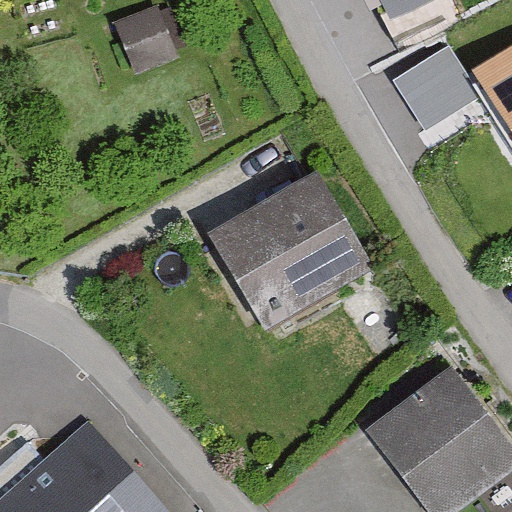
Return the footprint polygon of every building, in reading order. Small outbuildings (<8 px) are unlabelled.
[(172,56),(154,8),(108,25),(126,74),(172,56)] [(511,47),(465,78),(511,150),(511,47)] [(367,276),(309,183),(211,244),(269,337),(367,276)] [(465,511),(511,476),(511,459),(448,376),(367,439),(423,511),(465,511)] [(153,511),(88,441),(8,511),(153,511)]
